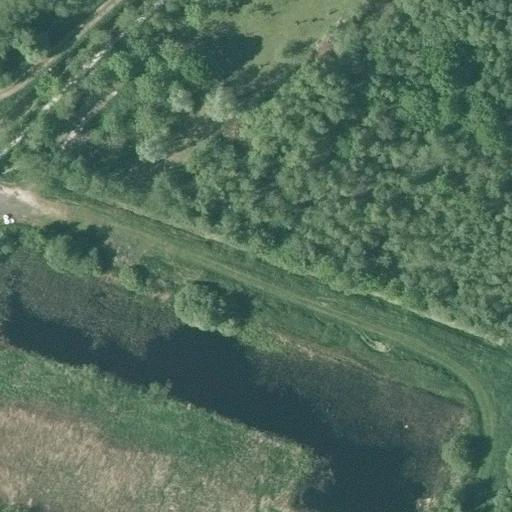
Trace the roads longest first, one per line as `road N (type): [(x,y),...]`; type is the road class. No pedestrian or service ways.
road 1 (track): [(490,511),(497,405),(468,365),(16,195)]
road 2 (track): [(212,0),(101,98),(16,195)]
road 3 (track): [(0,94),(113,0)]
